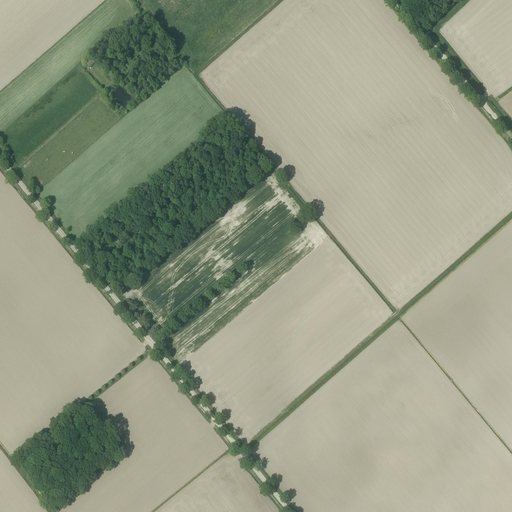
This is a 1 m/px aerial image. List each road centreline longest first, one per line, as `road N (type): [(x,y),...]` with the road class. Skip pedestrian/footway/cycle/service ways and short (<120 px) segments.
road 1 (unclassified): [(292,511),(0,158)]
road 2 (track): [(391,0),(511,139)]
